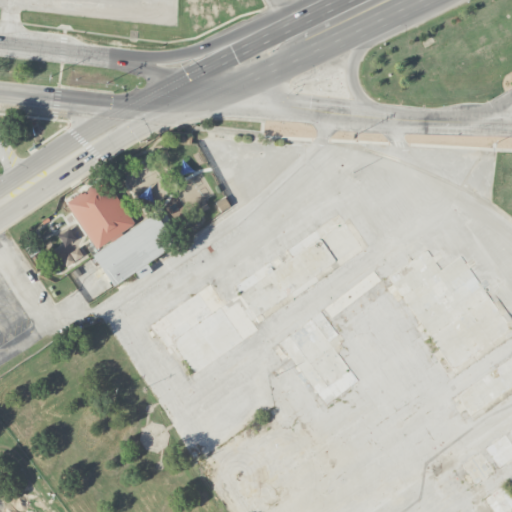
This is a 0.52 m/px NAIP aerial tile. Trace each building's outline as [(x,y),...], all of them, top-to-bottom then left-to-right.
[(95,249),(134,225),(106,178),(66,202),(95,249)] [(216,202),(220,211),(229,207),(225,197),(216,202)] [(92,253),(113,286),(135,272),(139,278),(151,270),(147,263),(176,244),(155,212),(92,253)] [(366,255),(339,213),(285,247),(287,250),(233,284),(238,292),(222,303),(210,284),(149,322),(176,364),(184,359),(188,366),(366,255)] [(66,266),(84,257),(71,229),(59,234),(67,251),(61,254),(66,266)] [(389,273),(450,369),(511,331),(461,254),(439,268),(427,249),(389,273)] [(276,337),(289,357),(288,359),(320,407),(358,382),(335,346),(344,341),(333,324),(387,288),(376,272),(276,337)] [(511,387),(511,354),(454,392),(469,415),(511,387)] [(499,466),(511,457),(511,444),(504,433),(485,446),(499,466)] [(494,470),(480,451),(454,470),(461,479),(468,474),(475,483),(494,470)] [(484,498),(494,511),(504,511),(511,506),(511,496),(503,484),(484,498)]
